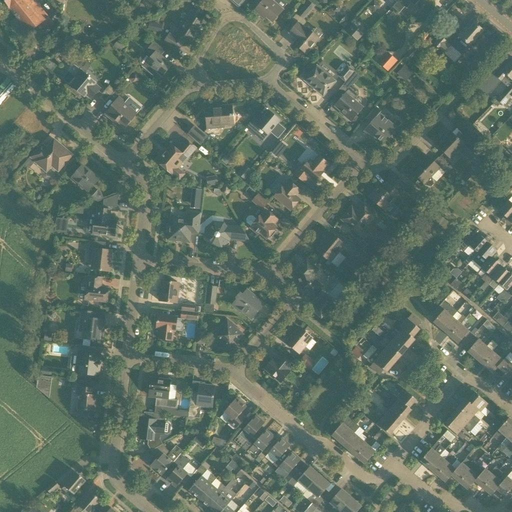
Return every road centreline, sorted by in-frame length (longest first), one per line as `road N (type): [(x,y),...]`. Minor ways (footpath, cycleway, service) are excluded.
road 1 (residential): [(123,163),(191,84),(266,83),(362,162)]
road 2 (residential): [(233,371),(365,478),(379,478),(392,464)]
road 3 (residential): [(392,464),(464,373),(511,409)]
road 4 (residential): [(149,511),(113,471),(127,358)]
road 5 (residential): [(123,163),(0,58)]
road 6 (residential): [(267,274),(362,162)]
road 7 (residential): [(137,260),(267,274)]
road 8 (residential): [(233,371),(289,302),(267,274)]
